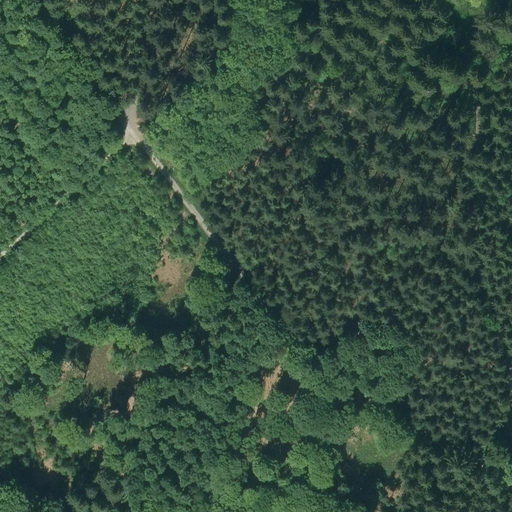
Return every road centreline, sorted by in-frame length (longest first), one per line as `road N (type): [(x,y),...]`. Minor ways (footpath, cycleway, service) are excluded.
road 1 (track): [(130,131),(292,339),(370,404),(497,475)]
road 2 (track): [(505,0),(466,172),(480,276),(511,377)]
road 3 (track): [(130,131),(0,253)]
road 4 (track): [(36,0),(130,131)]
road 5 (track): [(149,0),(130,131)]
